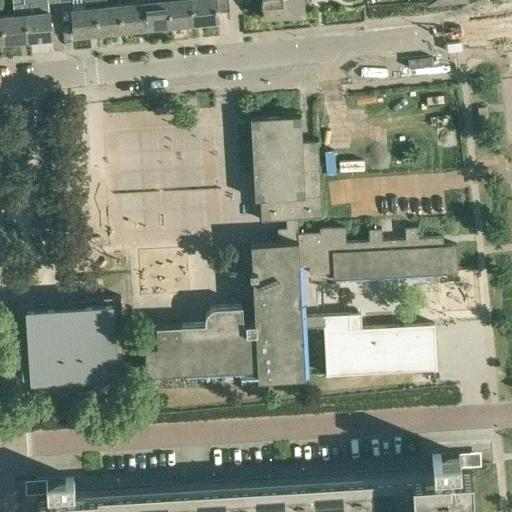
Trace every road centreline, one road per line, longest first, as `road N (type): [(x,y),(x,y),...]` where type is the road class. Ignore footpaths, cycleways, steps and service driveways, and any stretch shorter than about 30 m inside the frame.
road 1 (residential): [(0,79),(511,30)]
road 2 (residential): [(511,415),(0,444)]
